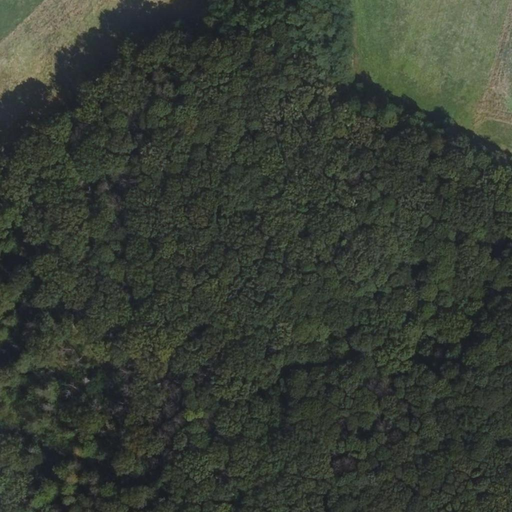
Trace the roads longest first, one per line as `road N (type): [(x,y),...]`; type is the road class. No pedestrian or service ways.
road 1 (track): [(279,511),(259,357),(312,229),(339,115),(349,49),(339,0)]
road 2 (track): [(0,197),(200,511)]
